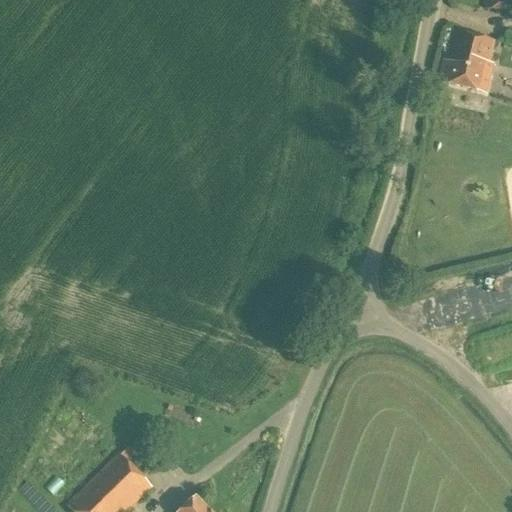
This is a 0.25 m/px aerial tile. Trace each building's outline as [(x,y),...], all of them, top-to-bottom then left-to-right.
[(511,0),(484,0),(484,9),(511,11),(511,0)] [(487,71),(494,42),(454,32),(447,62),(443,61),(438,82),(485,94),(491,72),(487,71)] [(433,300),(421,302),(425,333),(437,331),(433,300)] [(125,511),(151,488),(118,455),(66,506),(71,511),(125,511)] [(207,511),(195,498),(179,511),(207,511)]
